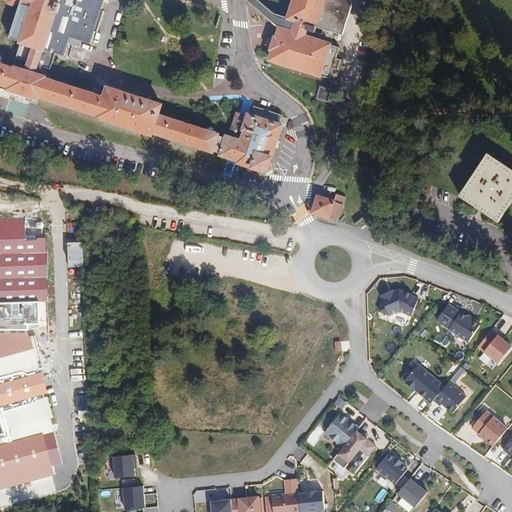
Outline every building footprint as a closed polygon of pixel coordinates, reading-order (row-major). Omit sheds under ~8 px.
[(0,0),(0,88),(1,89),(0,91),(35,103),(36,100),(91,118),(90,120),(148,139),(149,134),(210,154),(211,150),(221,153),(220,156),(234,161),(236,155),(248,158),(245,168),(262,174),(260,171),(267,167),(281,123),(280,123),(283,114),(254,104),(251,113),(244,111),(243,113),(235,110),(227,135),(158,112),(160,104),(100,85),(97,96),(43,78),(43,77),(33,73),(39,54),(43,55),(44,50),(62,56),(68,41),(79,44),(89,46),(93,31),(97,33),(103,13),(99,11),(102,0),(0,0)] [(273,9),(260,0),(245,0),(275,21),(282,22),(285,19),(287,12),(273,9)] [(290,0),(287,12),(285,19),(282,22),(275,30),(272,39),(267,53),(270,54),(268,61),(326,80),(328,71),(332,63),(336,52),(302,39),(306,27),(314,30),(316,26),(324,0),(290,0)] [(324,0),(316,26),(336,32),(340,32),(348,0),(324,0)] [(330,101),(333,89),(319,85),(315,97),(330,101)] [(511,161),(492,148),(461,194),(493,219),(511,192),(511,161)] [(333,203),(339,206),(341,199),(333,196),(331,203),(313,197),(309,216),(333,223),(335,217),(328,215),(333,203)] [(335,217),(339,206),(333,203),(328,215),(335,217)] [(23,219),(0,219),(0,329),(26,329),(47,329),(47,238),(25,239),(23,219)] [(77,243),(68,244),(69,260),(78,260),(77,243)] [(382,299),(380,311),(390,314),(399,311),(413,314),(420,297),(413,292),(399,287),(381,294),(382,299)] [(461,310),(449,302),(437,321),(449,328),(461,310)] [(461,310),(449,328),(470,341),(481,322),(461,310)] [(428,331),(424,327),(418,333),(422,337),(428,331)] [(499,333),(492,328),(479,346),(485,351),(499,333)] [(0,357),(37,346),(34,335),(28,336),(26,329),(0,329),(0,357)] [(511,343),(499,333),(485,351),(501,364),(511,349),(511,343)] [(0,413),(5,426),(4,426),(12,426),(15,436),(54,427),(51,417),(53,415),(37,346),(0,357),(0,413)] [(432,401),(447,385),(419,360),(405,377),(432,401)] [(436,397),(454,412),(466,398),(449,382),(447,385),(436,397)] [(339,397),(333,405),(338,409),(345,401),(339,397)] [(509,428),(483,407),(469,424),(495,445),(509,428)] [(340,412),(325,431),(343,446),(357,429),(358,427),(340,412)] [(369,437),(357,429),(343,446),(339,452),(349,461),(358,451),(368,439),(369,437)] [(0,484),(53,471),(52,466),(62,463),(54,433),(44,435),(43,433),(0,443),(0,484)] [(511,437),(503,447),(511,454),(511,437)] [(368,439),(358,451),(367,457),(375,445),(368,439)] [(376,467),(396,483),(409,468),(389,451),(376,467)] [(115,478),(135,475),(131,452),(112,455),(115,478)] [(335,458),(345,467),(349,461),(339,452),(335,458)] [(412,477),(399,493),(415,506),(428,491),(412,477)] [(122,485),(125,510),(147,507),(144,482),(122,485)] [(323,487),(298,490),(298,491),(301,511),(302,511),(325,509),(323,487)] [(301,511),(298,491),(272,494),(274,511),(301,511)] [(260,511),(259,494),(238,496),(239,511),(260,511)] [(211,511),(232,511),(231,496),(210,498),(211,511)] [(239,511),(238,496),(231,496),(232,511),(239,511)]
